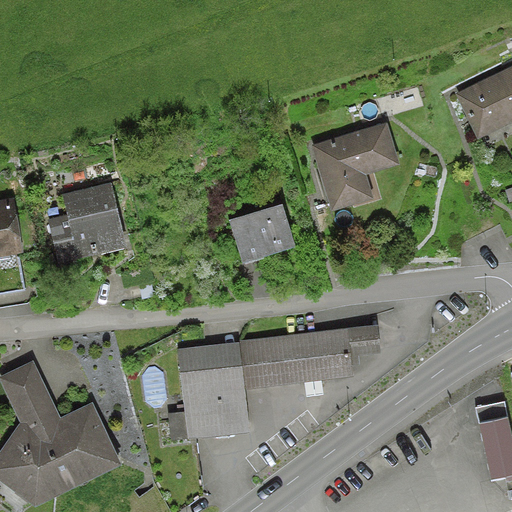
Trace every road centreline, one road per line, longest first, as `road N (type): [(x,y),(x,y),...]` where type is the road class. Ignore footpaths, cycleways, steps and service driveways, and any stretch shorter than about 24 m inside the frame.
road 1 (residential): [(511,285),(471,277),(236,311),(0,329)]
road 2 (tertiary): [(248,511),(511,326)]
